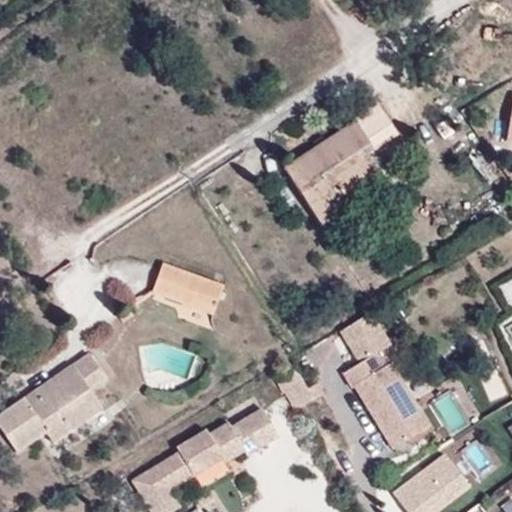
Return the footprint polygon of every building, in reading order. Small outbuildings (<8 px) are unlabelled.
[(336,199),(365,180),(372,176),(362,158),(398,135),(379,106),(355,121),(357,124),(286,170),(322,226),(344,212),(336,199)] [(373,194),(365,180),(336,199),(344,212),(373,194)] [(163,264),(153,293),(212,315),(222,287),(163,264)] [(371,314),(341,332),(360,364),(344,374),(353,387),(355,386),(394,449),(429,427),(391,364),(386,367),(378,353),(390,346),(371,314)] [(399,359),(390,346),(378,353),(386,367),(391,364),(399,359)] [(90,355),(74,367),(78,374),(30,406),(25,400),(0,417),(0,425),(19,453),(47,433),(54,445),(74,432),(62,412),(90,393),(108,382),(90,355)] [(78,374),(74,367),(25,400),(30,406),(78,374)] [(276,377),(296,411),(304,406),(313,401),(294,367),(276,377)] [(103,411),(90,393),(62,412),(74,432),(103,411)] [(176,446),(180,452),(131,480),(150,511),(177,496),(173,490),(225,459),(227,462),(246,451),(248,454),(281,435),(264,406),(232,425),(230,421),(211,432),(208,427),(176,446)] [(304,406),(296,411),(303,424),(311,419),(304,406)] [(452,453),(393,489),(407,511),(445,511),(443,508),(475,489),(452,453)]
